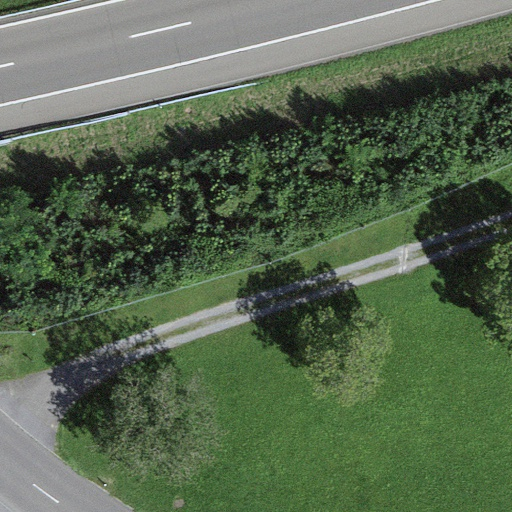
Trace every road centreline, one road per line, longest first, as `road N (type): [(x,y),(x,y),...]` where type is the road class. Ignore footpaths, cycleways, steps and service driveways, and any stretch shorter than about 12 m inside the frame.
road 1 (track): [(0,448),(42,396),(108,363),(511,222)]
road 2 (motorway): [(0,69),(300,0)]
